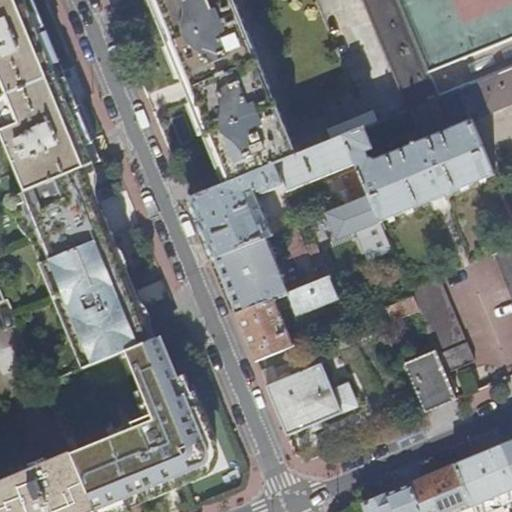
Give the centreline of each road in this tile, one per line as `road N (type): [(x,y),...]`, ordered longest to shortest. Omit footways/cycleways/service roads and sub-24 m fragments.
road 1 (residential): [(288,504),(79,0)]
road 2 (residential): [(288,504),(511,413)]
